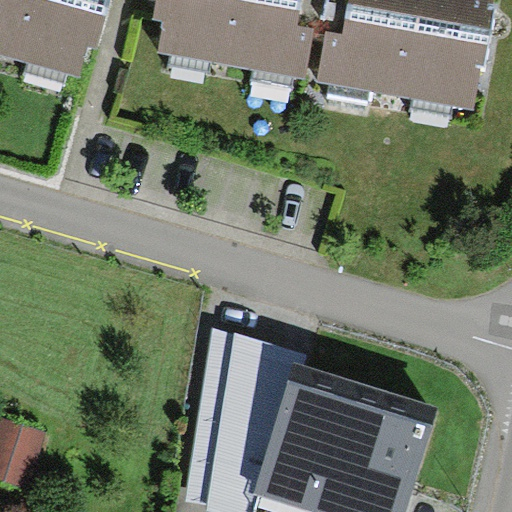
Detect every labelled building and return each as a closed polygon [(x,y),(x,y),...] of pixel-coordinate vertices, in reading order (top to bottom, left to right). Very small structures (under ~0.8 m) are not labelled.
[(99,0),(0,0),(0,62),(76,84),(99,0)] [(298,94),(315,0),(167,0),(155,68),(298,94)] [(315,0),(298,94),(460,125),(483,0),(315,0)] [(237,333),(212,505),(232,511),(406,511),(435,413),(303,367),(306,354),(237,333)] [(0,481),(21,490),(42,441),(0,424),(0,481)]
